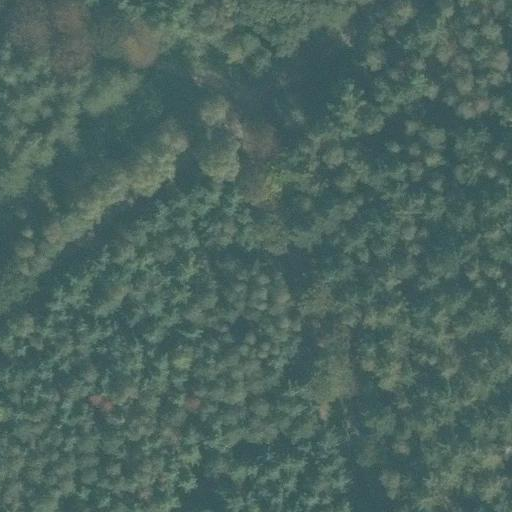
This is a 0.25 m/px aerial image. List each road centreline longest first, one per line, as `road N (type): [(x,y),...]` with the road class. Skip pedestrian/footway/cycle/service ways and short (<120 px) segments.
road 1 (unclassified): [(0,304),(238,116)]
road 2 (track): [(0,10),(176,65)]
road 3 (track): [(238,116),(376,0)]
